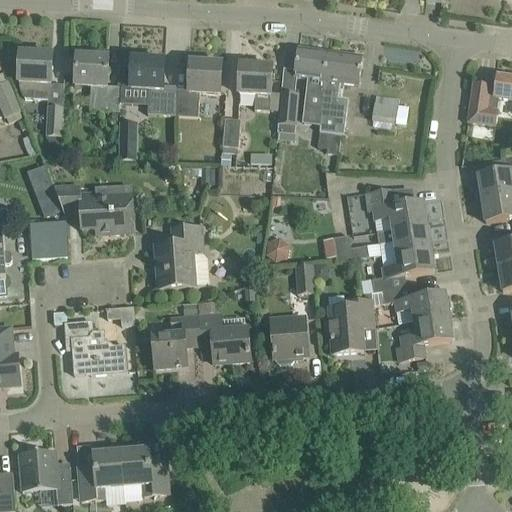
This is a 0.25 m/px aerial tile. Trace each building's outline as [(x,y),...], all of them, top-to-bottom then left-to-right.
[(321,129),(331,55),(299,51),(296,71),(295,79),(308,80),(303,127),(321,129)] [(53,57),(21,55),(19,85),(21,85),(21,92),(23,95),(26,100),(34,101),(49,102),(50,87),(51,87),(53,57)] [(364,60),(331,55),(321,129),(320,135),(344,139),(349,103),(338,101),(340,85),(360,87),(364,60)] [(107,89),(108,80),(109,60),(77,58),(75,89),(92,90),(91,113),(120,115),(121,90),(107,89)] [(164,89),(164,83),(165,63),(133,61),(131,92),(150,93),(149,118),(176,119),(177,92),(177,90),(164,89)] [(221,92),(221,86),(223,66),(190,64),(189,93),(177,92),(176,119),(199,120),(200,96),(226,98),(227,92),(221,92)] [(271,98),(271,89),(272,69),(241,67),(239,97),(256,98),(255,113),(269,113),(270,98),(271,98)] [(511,80),(497,78),(495,90),(474,87),(469,125),(495,129),(497,113),(493,113),(495,101),(511,102),(511,80)] [(21,114),(8,85),(0,88),(0,109),(5,121),(21,114)] [(296,138),(297,129),(300,98),(281,96),(278,128),(279,128),(278,136),(296,138)] [(376,99),(373,123),(396,126),(399,102),(376,99)] [(64,111),(63,111),(48,110),(46,140),(62,141),(64,111)] [(24,123),(19,125),(22,133),(27,131),(24,123)] [(241,124),(225,123),(223,150),(238,152),(241,124)] [(138,128),(121,127),(120,164),(137,164),(138,128)] [(29,139),(23,141),(30,158),(36,156),(29,139)] [(222,156),(221,169),(231,169),(231,157),(222,156)] [(480,203),(511,197),(511,161),(506,163),(508,174),(479,179),(481,193),(479,193),(480,203)] [(82,189),(54,191),(65,218),(82,217),(83,234),(97,233),(98,239),(134,237),(132,201),(133,201),(133,189),(95,191),(96,195),(82,196),(82,189)] [(424,205),(404,208),(394,210),(391,193),(365,197),(368,215),(374,214),(376,224),(378,224),(379,235),(430,228),(428,219),(426,219),(424,205)] [(511,197),(480,203),(482,212),(484,212),(486,225),(511,221),(511,197)] [(57,200),(40,207),(46,221),(62,215),(57,200)] [(67,243),(66,225),(31,227),(32,245),(67,243)] [(394,256),(433,250),(432,241),(430,241),(428,229),(430,229),(430,228),(379,235),(377,236),(379,247),(380,247),(381,258),(394,256)] [(203,259),(202,257),(203,257),(201,230),(173,232),(174,248),(156,249),(159,293),(196,290),(196,289),(206,289),(209,285),(208,262),(203,259)] [(0,287),(6,287),(4,271),(6,271),(5,268),(10,267),(12,264),(11,257),(9,255),(4,255),(4,249),(3,235),(0,235),(0,287)] [(352,251),(350,238),(334,241),(338,265),(369,261),(368,249),(352,251)] [(287,261),(285,241),(268,244),(271,263),(287,261)] [(511,245),(496,248),(498,262),(495,262),(497,272),(511,269),(511,245)] [(374,295),(407,290),(405,279),(435,274),(433,261),(435,260),(433,250),(394,256),(381,258),(383,271),(384,281),(372,283),(374,295)] [(314,269),(296,270),(298,298),(316,297),(314,269)] [(511,269),(497,272),(499,281),(501,281),(503,294),(511,292),(511,269)] [(415,326),(452,320),(450,310),(448,310),(446,297),(416,301),(414,289),(407,290),(374,295),(375,296),(382,295),(384,307),(396,306),(397,315),(413,313),(415,326)] [(375,332),(373,312),(373,304),(346,306),(346,310),(329,311),(333,358),(365,355),(363,333),(375,332)] [(123,330),(136,329),(134,310),(107,312),(108,323),(122,323),(123,330)] [(251,365),(249,345),(248,332),(222,334),(221,319),(200,321),(202,349),(213,348),(215,368),(251,365)] [(403,350),(398,351),(400,364),(425,360),(424,348),(453,343),(451,329),(453,329),(452,320),(415,326),(417,337),(401,340),(403,350)] [(186,350),(202,349),(200,321),(172,323),(173,339),(153,340),(154,352),(156,372),(188,370),(186,350)] [(309,360),(307,340),(306,321),(271,323),(273,343),(274,363),(309,360)] [(126,348),(106,350),(105,334),(93,335),(93,324),(67,326),(68,341),(66,341),(67,354),(73,353),(75,379),(91,377),(91,378),(128,376),(126,348)] [(0,390),(21,388),(18,357),(11,358),(10,347),(13,347),(11,331),(0,332),(0,390)] [(144,499),(149,499),(169,497),(167,462),(151,464),(150,453),(133,454),(133,448),(121,449),(125,489),(143,487),(144,499)] [(106,490),(125,489),(121,449),(110,450),(110,456),(94,457),(95,468),(79,469),(82,504),(107,502),(106,490)] [(59,486),(57,466),(56,455),(20,457),(23,495),(57,492),(58,508),(74,507),(73,492),(72,482),(70,482),(71,485),(59,486)] [(0,511),(15,511),(15,496),(13,476),(0,476),(0,511)]
